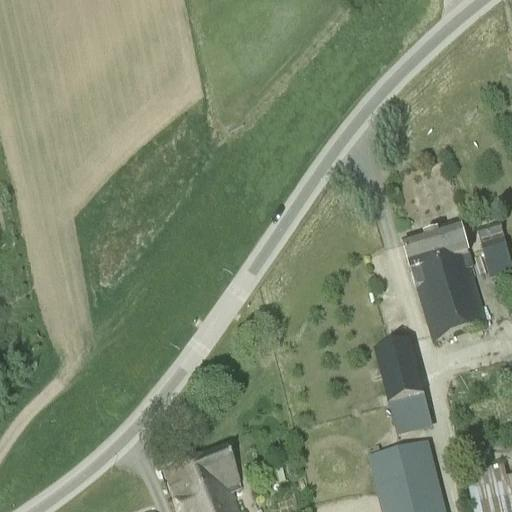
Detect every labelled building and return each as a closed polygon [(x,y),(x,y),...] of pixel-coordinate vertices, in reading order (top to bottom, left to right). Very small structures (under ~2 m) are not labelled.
[(491,283),(511,277),(511,269),(500,226),(478,232),(491,283)] [(430,235),(459,337),(487,328),(471,271),(472,271),(467,257),(460,231),(437,237),(434,234),(430,235)] [(434,346),(459,337),(430,235),(428,235),(427,240),(403,246),(411,274),(412,274),(416,290),(417,289),(434,346)] [(410,345),(376,354),(389,408),(396,434),(430,425),(423,399),(410,345)] [(506,372),(499,374),(501,384),(509,382),(506,372)] [(443,511),(427,447),(370,462),(382,511),(443,511)] [(225,452),(166,476),(179,511),(237,511),(231,496),(240,492),(236,481),(225,452)] [(504,468),(466,477),(473,511),(511,511),(511,479),(506,481),(504,468)] [(264,475),(267,489),(283,485),(280,471),(264,475)]
